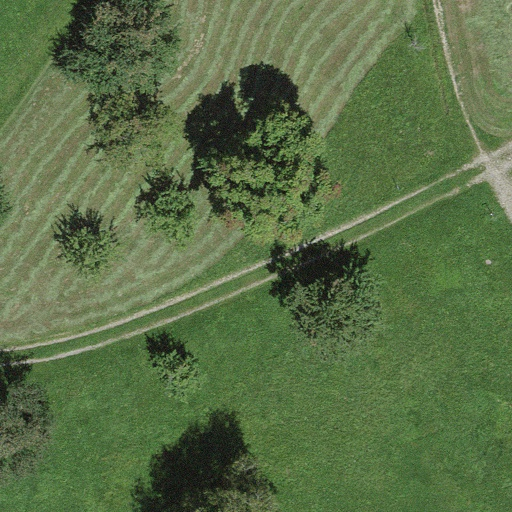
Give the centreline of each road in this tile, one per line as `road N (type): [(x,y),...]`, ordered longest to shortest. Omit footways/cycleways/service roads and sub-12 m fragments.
road 1 (track): [(0,358),(67,350),(266,272),(493,165)]
road 2 (track): [(493,165),(457,80),(443,0)]
